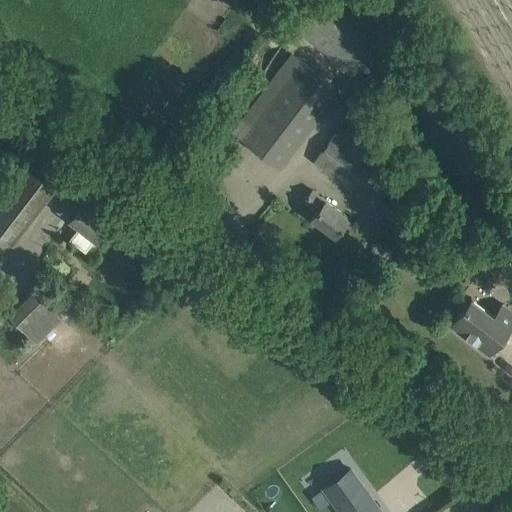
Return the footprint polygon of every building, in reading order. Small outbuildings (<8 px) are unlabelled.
[(353,75),(378,44),(323,0),(303,0),(286,22),(353,75)] [(338,91),(299,61),(241,139),(280,168),(323,112),(338,91)] [(382,172),(333,135),(314,161),(362,198),(382,172)] [(0,201),(0,234),(12,244),(54,190),(26,168),(0,201)] [(347,217),(312,190),(304,201),(316,211),(311,217),(334,235),(347,217)] [(94,239),(95,239),(111,219),(85,199),(85,200),(72,191),(57,210),(78,227),(69,238),(85,251),(94,239)] [(385,206),(402,246),(419,238),(403,199),(385,206)] [(8,315),(36,343),(63,318),(35,289),(8,315)] [(511,311),(503,304),(494,316),(471,298),(451,324),(489,352),(511,321),(511,311)] [(350,469),(324,487),(341,511),(375,511),(379,509),(350,469)]
